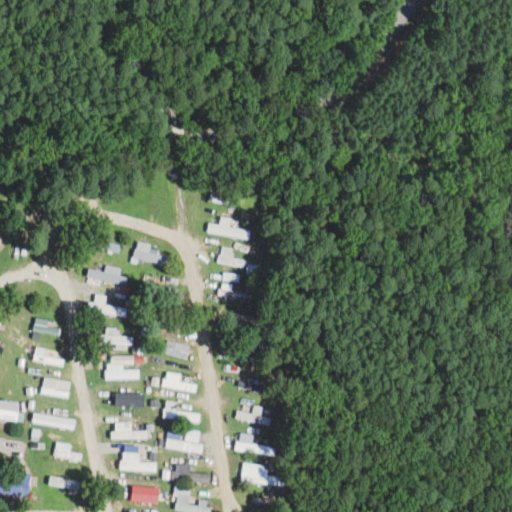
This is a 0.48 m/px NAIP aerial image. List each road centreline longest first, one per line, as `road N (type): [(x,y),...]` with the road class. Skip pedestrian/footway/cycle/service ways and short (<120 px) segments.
road 1 (residential): [(412,0),(348,77),(315,103),(263,125),(207,135),(170,121),(161,109),(110,0)]
road 2 (residential): [(183,246),(86,214),(58,228),(46,268),(67,292),(104,511)]
road 3 (residential): [(169,161),(228,499)]
